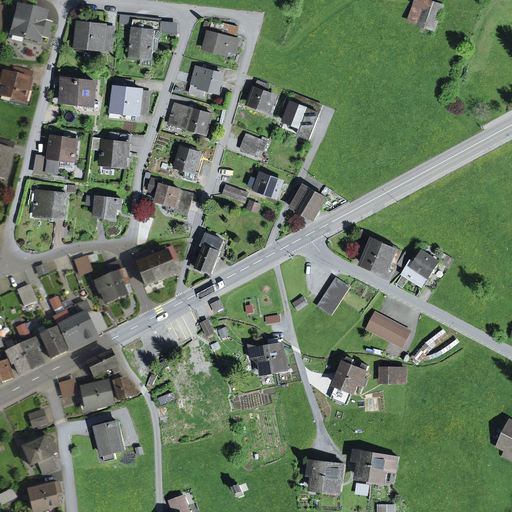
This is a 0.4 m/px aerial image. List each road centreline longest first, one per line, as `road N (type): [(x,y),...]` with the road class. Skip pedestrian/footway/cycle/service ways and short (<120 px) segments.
road 1 (residential): [(185,300),(182,278),(257,18),(193,10)]
road 2 (residential): [(2,272),(68,0)]
road 3 (residential): [(126,253),(139,168),(193,10)]
road 4 (tertiary): [(307,235),(342,265),(511,353)]
road 5 (primary): [(511,125),(307,235)]
road 6 (residential): [(112,337),(153,410),(158,511)]
road 7 (residential): [(272,253),(321,430)]
road 8 (residential): [(330,110),(272,253)]
road 9 (residential): [(45,373),(62,426),(71,511)]
road 10 (residential): [(126,253),(78,247),(2,272)]
